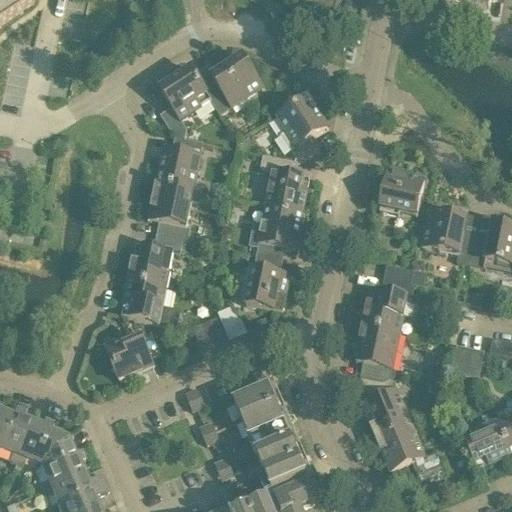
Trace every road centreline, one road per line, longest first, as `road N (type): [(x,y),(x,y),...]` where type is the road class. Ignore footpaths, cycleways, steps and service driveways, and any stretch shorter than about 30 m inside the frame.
road 1 (residential): [(62,401),(141,148),(103,91)]
road 2 (residential): [(103,91),(171,44),(228,33),(256,39),(370,99)]
road 3 (residential): [(99,422),(324,330)]
road 4 (residential): [(324,330),(370,99)]
road 5 (residential): [(364,511),(312,380),(324,330)]
road 6 (residential): [(511,208),(482,197),(373,79)]
